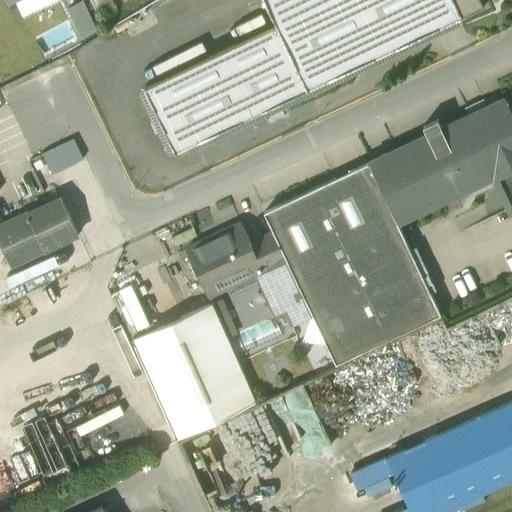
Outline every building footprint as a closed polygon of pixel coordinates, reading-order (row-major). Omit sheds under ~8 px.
[(263,0),(275,25),(144,86),(174,152),(483,7),(479,0),(263,0)] [(511,117),(503,99),(264,212),(286,259),(307,302),(336,364),(440,315),(397,222),(492,177),(508,213),(511,210),(511,117)] [(78,136),(47,149),(57,171),(88,158),(78,136)] [(42,173),(53,168),(44,152),(33,158),(42,173)] [(61,197),(0,226),(0,240),(12,265),(78,234),(61,197)] [(285,260),(263,270),(250,243),(241,222),(186,248),(209,296),(227,287),(231,294),(262,280),(274,307),(278,316),(307,302),(286,259),(285,260)] [(272,232),(250,243),(263,270),(285,260),(272,232)] [(490,346),(511,337),(511,300),(470,317),(479,339),(486,336),(490,346)] [(212,303),(132,339),(176,439),(256,402),(212,303)] [(239,333),(249,351),(285,332),(276,314),(239,333)] [(56,386),(12,406),(28,442),(72,423),(56,386)] [(152,388),(129,398),(147,438),(170,428),(152,388)] [(511,401),(388,457),(411,511),(442,511),(511,481),(511,401)]
